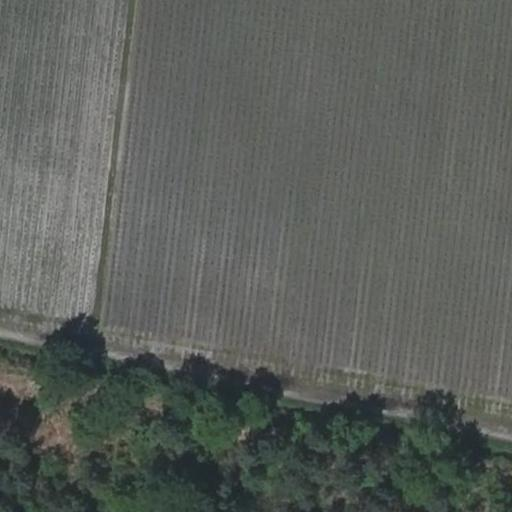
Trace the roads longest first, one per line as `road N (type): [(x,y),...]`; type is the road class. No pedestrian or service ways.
road 1 (track): [(511,434),(0,332)]
road 2 (track): [(128,0),(87,348)]
